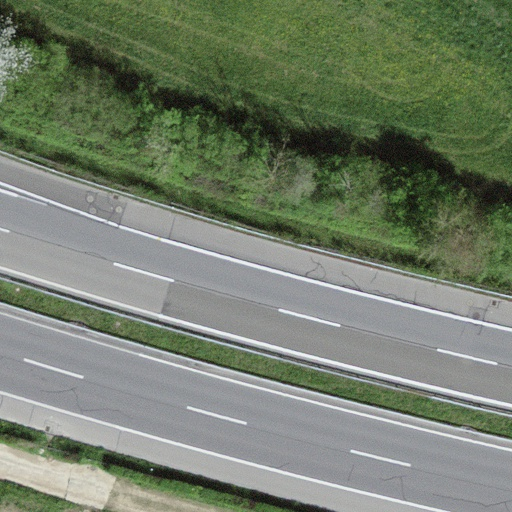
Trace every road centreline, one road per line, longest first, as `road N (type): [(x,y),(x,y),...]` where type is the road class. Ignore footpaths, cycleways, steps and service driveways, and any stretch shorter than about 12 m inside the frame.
road 1 (motorway): [(0,352),(511,491)]
road 2 (motorway): [(511,369),(0,231)]
road 3 (track): [(0,469),(154,511)]
